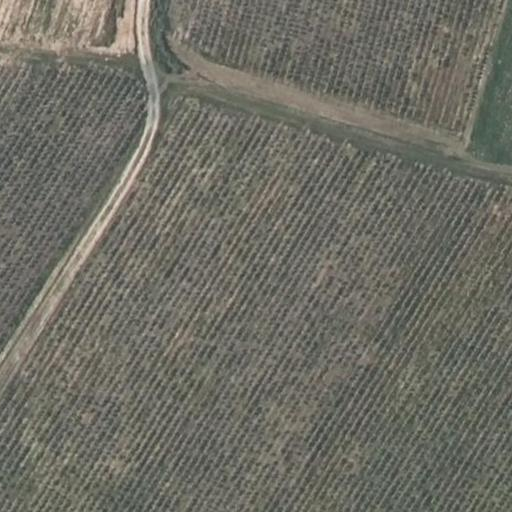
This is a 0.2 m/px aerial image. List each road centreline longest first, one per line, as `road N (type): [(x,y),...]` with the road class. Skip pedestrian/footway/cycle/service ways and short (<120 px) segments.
road 1 (track): [(511,179),(410,159),(192,91),(145,60),(153,106),(140,160),(0,386)]
road 2 (track): [(0,54),(145,60),(141,0)]
